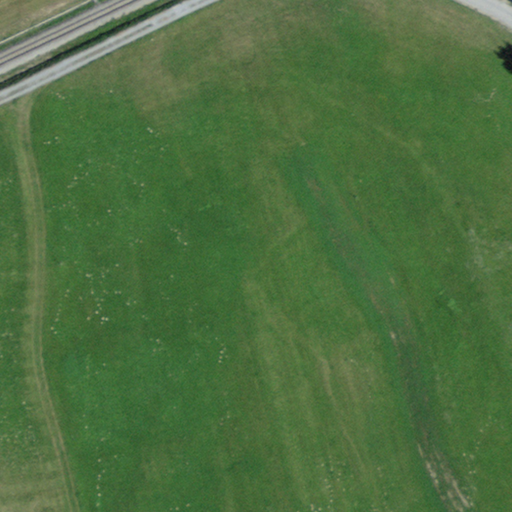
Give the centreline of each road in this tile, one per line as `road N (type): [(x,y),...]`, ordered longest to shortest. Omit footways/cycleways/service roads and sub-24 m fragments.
road 1 (track): [(75,511),(38,373),(37,215),(21,91)]
road 2 (track): [(203,0),(0,100)]
